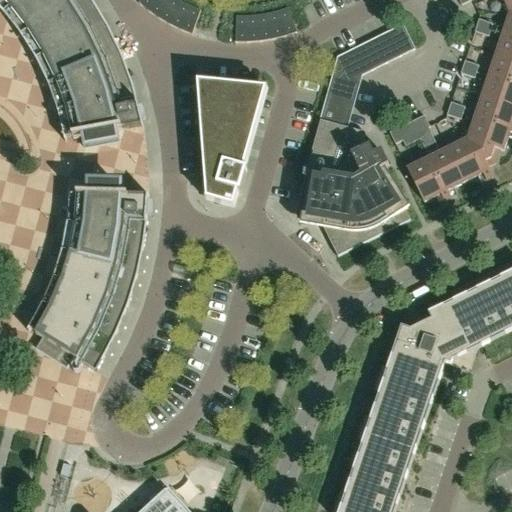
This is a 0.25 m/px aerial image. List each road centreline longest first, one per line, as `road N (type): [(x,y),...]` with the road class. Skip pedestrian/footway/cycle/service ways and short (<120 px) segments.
road 1 (residential): [(174,223),(153,314),(108,405),(108,430),(124,447),(163,440),(203,401),(261,243)]
road 2 (tertiary): [(271,511),(356,315)]
road 3 (residential): [(245,238),(289,78),(285,51)]
road 4 (residential): [(154,36),(174,164),(174,223)]
road 5 (tertiary): [(356,315),(388,287),(511,228)]
road 6 (residential): [(511,367),(482,381),(440,508)]
road 7 (residential): [(285,51),(237,57),(154,36)]
road 8 (residential): [(356,315),(294,260),(261,243)]
